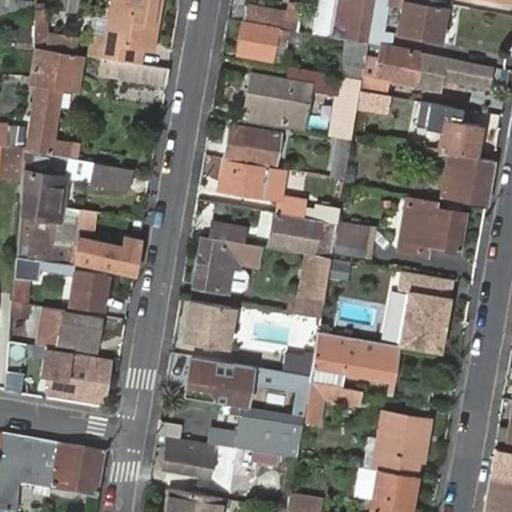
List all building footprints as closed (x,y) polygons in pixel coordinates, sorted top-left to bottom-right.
[(0,13),(21,13),(21,0),(0,1),(0,13)] [(155,27),(159,0),(106,0),(100,39),(88,37),(86,54),(116,58),(139,62),(140,52),(145,52),(150,26),(155,27)] [(367,42),(374,0),(315,0),(310,33),(332,37),(347,40),(357,42),(367,44),(367,42)] [(439,41),(446,3),(446,0),(374,0),(367,42),(379,44),(389,46),(392,32),(383,30),(387,4),(401,7),(397,33),(439,41)] [(503,0),(464,0),(463,6),(501,14),(503,0)] [(247,5),(244,21),(290,29),(298,31),(300,14),(247,5)] [(244,21),(242,21),(237,53),(273,59),(276,40),(288,42),(290,29),(244,21)] [(276,40),(273,59),(284,61),(288,42),(276,40)] [(334,76),(351,80),(357,42),(347,40),(342,70),(335,69),(334,76)] [(493,67),(389,46),(379,44),(372,78),(441,92),(443,79),(489,88),(493,67)] [(76,89),(81,53),(30,45),(28,72),(28,82),(35,83),(32,97),(57,101),(59,86),(76,89)] [(166,85),(169,67),(139,62),(116,58),(113,75),(166,85)] [(251,74),(243,121),(268,126),(270,115),(298,119),(302,100),(290,98),(293,81),(251,74)] [(305,83),(293,81),(290,98),(302,100),(305,83)] [(355,111),(356,106),(359,91),(359,89),(343,86),(340,109),(355,111)] [(383,112),(386,96),(359,91),(356,106),(383,112)] [(51,140),(57,101),(32,97),(24,147),(76,156),(78,144),(51,140)] [(447,152),(474,157),(479,125),(441,119),(436,150),(447,152)] [(231,126),(225,158),(270,165),(274,166),(280,135),(231,126)] [(343,178),(350,140),(340,138),(333,176),(343,178)] [(0,146),(0,177),(13,180),(19,149),(0,146)] [(486,205),(494,160),(474,157),(447,152),(445,159),(453,161),(448,192),(440,190),(439,197),(486,205)] [(270,165),(225,158),(221,186),(266,194),(282,196),(282,195),(286,168),(274,166),(270,165)] [(453,161),(445,159),(440,190),(448,192),(453,161)] [(130,167),(89,161),(85,183),(126,190),(130,167)] [(63,175),(21,170),(14,253),(35,255),(38,219),(58,221),(63,175)] [(336,222),(338,206),(319,203),(318,211),(301,208),(303,198),(282,195),(282,196),(279,213),(319,220),(336,222)] [(433,209),(435,201),(415,197),(404,195),(394,250),(417,254),(418,245),(427,246),(457,252),(463,215),(433,209)] [(257,246),(261,247),(268,248),(274,212),(264,210),(257,246)] [(314,247),(319,220),(279,213),(274,212),(268,248),(289,252),(289,248),(322,254),(323,248),(314,247)] [(215,219),(212,238),(244,244),(247,225),(215,219)] [(338,222),(333,251),(364,257),(369,227),(338,222)] [(246,246),(242,246),(201,238),(193,284),(225,290),(228,274),(230,261),(239,262),(258,264),(260,251),(246,249),(246,246)] [(134,271),(140,240),(123,239),(120,249),(84,241),(80,260),(112,268),(134,271)] [(425,256),(427,246),(418,245),(417,254),(425,256)] [(319,317),(329,259),(308,255),(302,296),(291,294),(288,311),(319,317)] [(28,302),(33,258),(14,256),(10,299),(28,302)] [(333,260),(330,279),(345,282),(348,262),(333,260)] [(237,276),(239,262),(230,261),(228,274),(237,276)] [(75,269),(69,303),(101,308),(107,274),(75,269)] [(450,279),(407,272),(396,347),(400,348),(439,355),(450,279)] [(208,323),(228,326),(232,305),(190,299),(183,341),(204,345),(206,331),(208,323)] [(40,341),(94,351),(99,318),(71,313),(72,310),(46,305),(40,341)] [(226,334),(228,326),(208,323),(206,331),(226,334)] [(396,347),(317,331),(309,376),(308,381),(310,382),(340,386),(343,373),(394,382),(400,348),(396,347)] [(54,348),(7,342),(6,351),(23,353),(53,358),(48,392),(102,401),(108,360),(55,352),(54,348)] [(3,389),(20,392),(23,353),(6,351),(3,389)] [(252,366),(232,363),(232,366),(190,360),(187,378),(216,383),(213,401),(243,406),(244,407),(252,366)] [(297,390),(299,373),(257,369),(256,386),(297,390)] [(213,401),(216,383),(187,378),(184,396),(213,401)] [(408,398),(424,401),(427,385),(402,381),(399,397),(408,398)] [(361,390),(340,386),(310,382),(304,421),(318,424),(323,398),(358,404),(361,390)] [(496,426),(493,442),(511,445),(511,404),(507,428),(496,426)] [(295,455),(302,416),(244,407),(243,406),(240,424),(289,430),(287,443),(232,436),(230,444),(234,445),(250,447),(295,455)] [(377,469),(413,475),(416,458),(420,459),(426,421),(379,414),(369,467),(377,469)] [(204,442),(228,443),(229,428),(204,427),(204,442)] [(104,451),(1,432),(1,435),(0,445),(0,477),(19,482),(96,496),(104,451)] [(167,436),(161,466),(208,475),(214,445),(167,436)] [(245,475),(250,447),(234,445),(229,472),(245,475)] [(511,451),(492,448),(487,475),(511,479),(511,451)] [(377,511),(406,511),(413,475),(377,469),(375,481),(370,511),(377,511)] [(511,511),(511,479),(487,475),(481,511),(511,511)] [(19,482),(0,477),(0,500),(15,504),(19,482)] [(217,511),(220,496),(168,487),(164,511),(217,511)] [(317,511),(320,497),(288,492),(285,510),(296,511),(317,511)]
